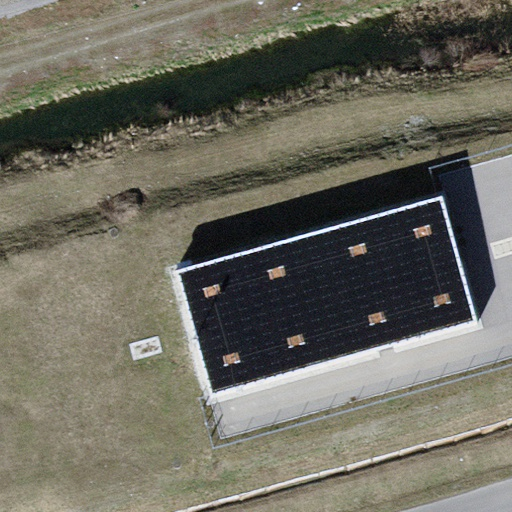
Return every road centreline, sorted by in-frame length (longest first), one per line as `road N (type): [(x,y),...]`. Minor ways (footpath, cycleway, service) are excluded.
road 1 (motorway): [(511,198),(0,339)]
road 2 (motorway): [(0,454),(511,314)]
